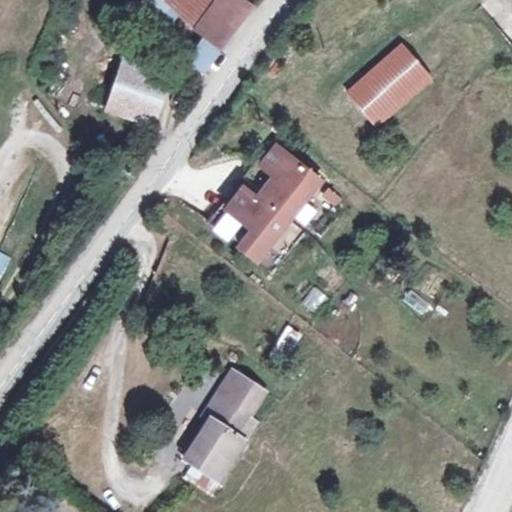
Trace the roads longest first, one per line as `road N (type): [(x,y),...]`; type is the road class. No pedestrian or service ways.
road 1 (tertiary): [(286,0),(0,386)]
road 2 (track): [(0,177),(34,139),(62,150),(67,170),(0,294)]
